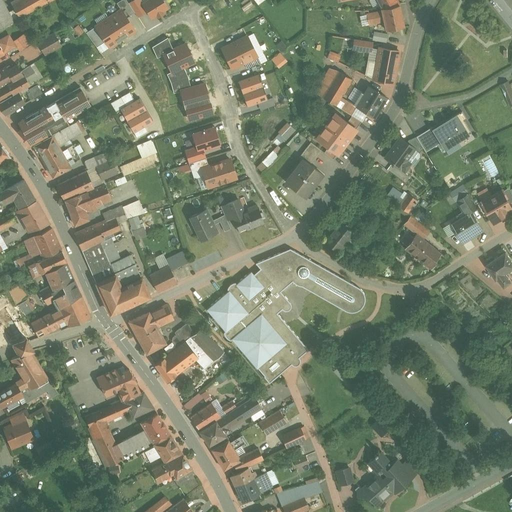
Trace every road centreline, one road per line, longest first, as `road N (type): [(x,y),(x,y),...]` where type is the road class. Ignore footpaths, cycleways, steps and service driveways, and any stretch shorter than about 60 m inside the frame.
road 1 (tertiary): [(421,16),(400,104),(298,231)]
road 2 (residential): [(298,231),(250,164),(188,11)]
road 3 (secondary): [(230,511),(107,321)]
road 4 (secondary): [(107,321),(50,202),(0,127)]
road 5 (residential): [(463,260),(410,288),(354,277),(293,238)]
road 6 (residential): [(188,11),(57,92)]
road 7 (residential): [(339,511),(288,372)]
